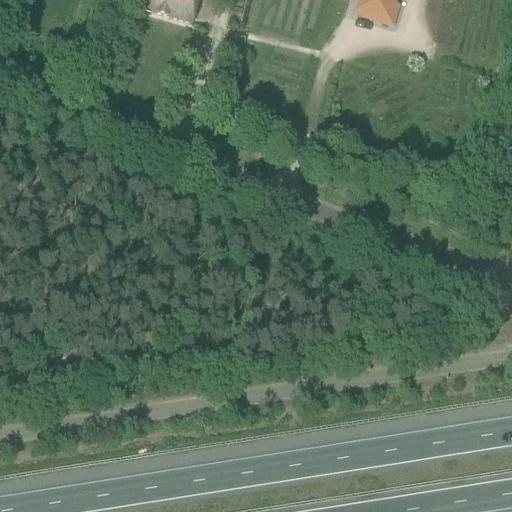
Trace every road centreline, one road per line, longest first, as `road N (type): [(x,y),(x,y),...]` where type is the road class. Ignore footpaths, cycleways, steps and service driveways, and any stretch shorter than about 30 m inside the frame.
road 1 (unclassified): [(511,274),(376,234),(0,78)]
road 2 (unclassified): [(511,356),(0,437)]
road 3 (motorway): [(511,432),(2,511)]
